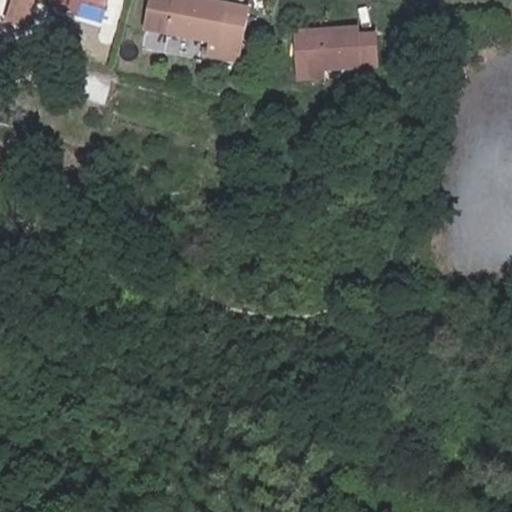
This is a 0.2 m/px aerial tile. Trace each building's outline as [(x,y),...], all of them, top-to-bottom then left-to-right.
[(28,0),(9,0),(2,28),(20,33),(28,0)] [(31,36),(40,0),(28,0),(20,33),(31,36)] [(234,69),(243,25),(218,20),(221,5),(194,0),(143,0),(137,31),(205,45),(212,47),(208,64),(234,69)] [(243,25),(246,10),(221,5),(218,20),(243,25)] [(292,83),(318,81),(317,72),(368,69),(366,42),(353,43),(343,44),(341,31),(289,35),(292,83)] [(343,44),(353,43),(351,31),(341,31),(343,44)] [(208,64),(212,47),(205,45),(201,62),(208,64)]
